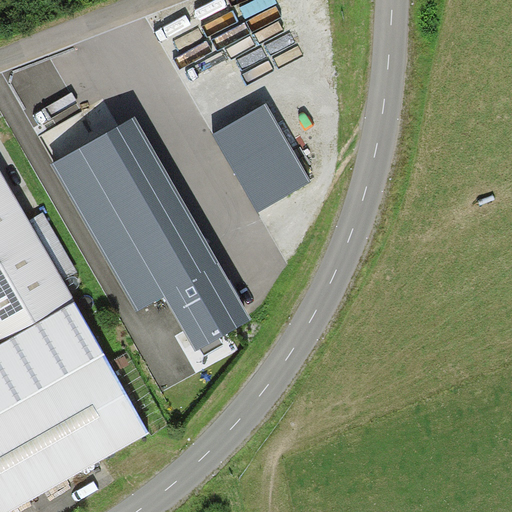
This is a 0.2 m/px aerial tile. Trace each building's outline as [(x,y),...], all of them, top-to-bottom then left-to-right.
[(312,185),(267,106),(215,135),(260,214),(312,185)] [(135,121),(51,167),(136,313),(163,300),(196,354),(251,324),(135,121)] [(0,338),(71,298),(69,294),(28,222),(0,173),(0,338)] [(28,222),(69,294),(84,286),(43,214),(28,222)] [(74,305),(0,347),(0,511),(14,511),(150,436),(74,305)]
